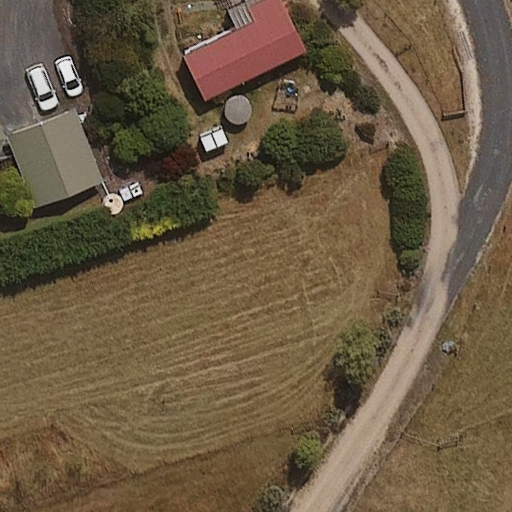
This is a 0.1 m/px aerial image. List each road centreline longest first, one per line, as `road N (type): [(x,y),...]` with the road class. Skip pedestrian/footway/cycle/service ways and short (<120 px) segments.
road 1 (unclassified): [(448,287),(495,164),(494,31),(477,0)]
road 2 (unclassified): [(311,511),(448,287)]
